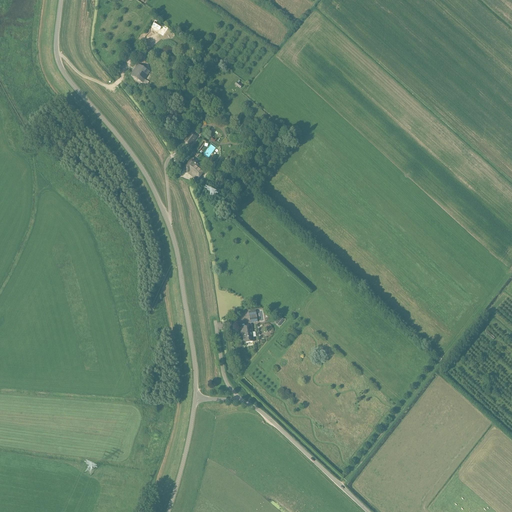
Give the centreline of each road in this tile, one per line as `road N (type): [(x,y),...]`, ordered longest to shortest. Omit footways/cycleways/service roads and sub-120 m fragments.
road 1 (unclassified): [(195,396),(175,244),(142,168),(58,63),(60,0)]
road 2 (unclassified): [(367,511),(259,410),(195,396)]
